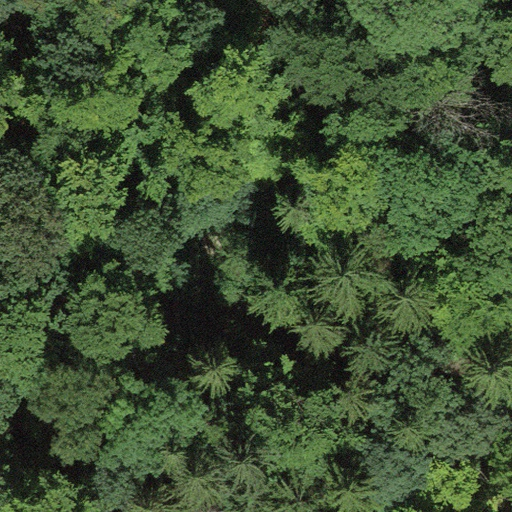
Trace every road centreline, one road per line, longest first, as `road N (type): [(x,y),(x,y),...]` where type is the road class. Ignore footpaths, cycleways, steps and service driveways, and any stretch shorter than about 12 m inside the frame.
road 1 (track): [(335,0),(0,251)]
road 2 (track): [(413,511),(511,381)]
